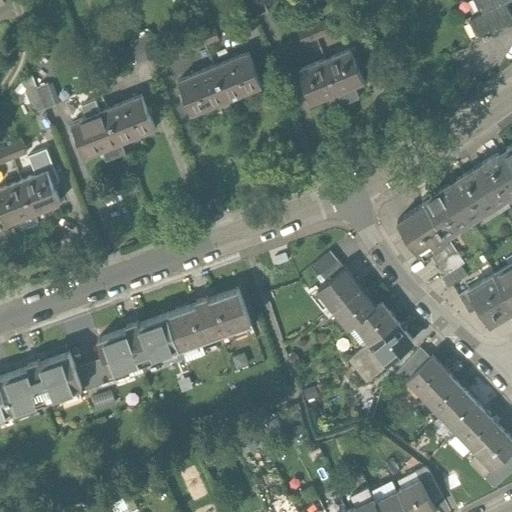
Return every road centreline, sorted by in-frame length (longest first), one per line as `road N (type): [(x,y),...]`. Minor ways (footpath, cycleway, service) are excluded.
road 1 (residential): [(0,323),(348,198)]
road 2 (residential): [(348,198),(428,309),(496,368)]
road 3 (residential): [(348,198),(511,92)]
